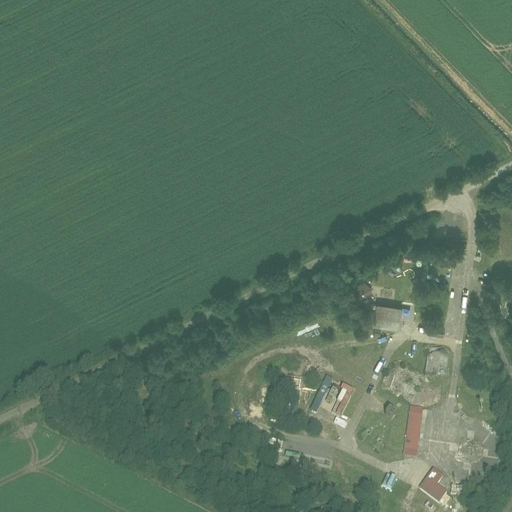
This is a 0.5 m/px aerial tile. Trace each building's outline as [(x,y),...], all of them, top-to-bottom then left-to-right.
[(352,286),(358,300),(372,295),(366,280),(352,286)] [(398,329),(400,306),(375,303),(374,312),(368,311),(367,326),(398,329)] [(430,334),(442,336),(444,325),(432,323),(430,334)] [(426,351),(425,377),(446,378),(447,352),(426,351)] [(325,377),(309,411),(316,414),(332,380),(325,377)] [(290,399),(296,400),(299,389),(293,388),(290,399)] [(416,458),(422,409),(408,407),(402,456),(416,458)] [(446,492),(436,485),(442,477),(432,469),(417,489),(438,504),(446,492)]
